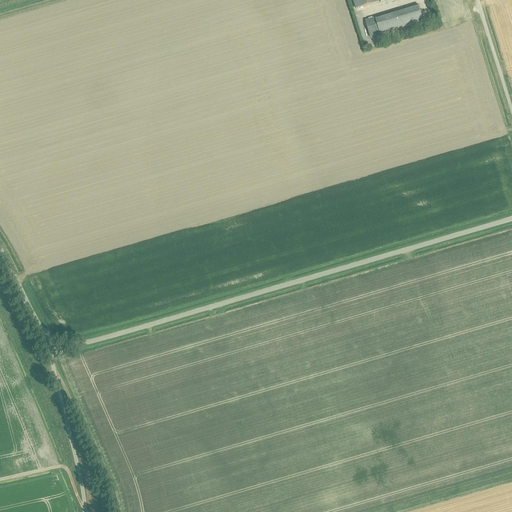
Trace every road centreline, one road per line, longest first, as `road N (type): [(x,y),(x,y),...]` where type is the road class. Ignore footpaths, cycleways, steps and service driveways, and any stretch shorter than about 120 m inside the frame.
road 1 (unclassified): [(52,343),(511,218)]
road 2 (track): [(114,511),(52,343)]
road 3 (unclassified): [(52,343),(85,511)]
